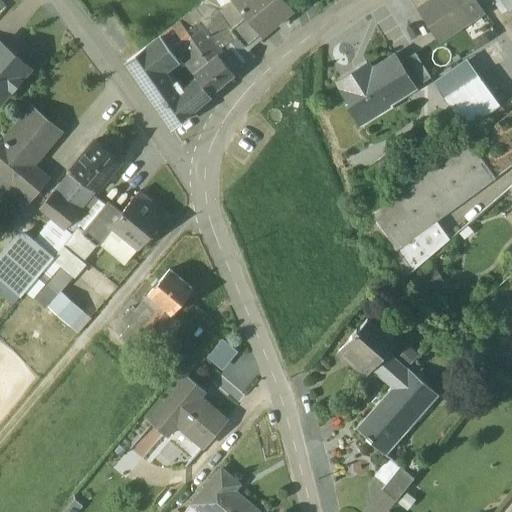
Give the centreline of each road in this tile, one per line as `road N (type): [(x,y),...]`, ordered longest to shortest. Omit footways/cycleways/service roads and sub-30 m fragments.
road 1 (residential): [(313,511),(271,366),(208,219),(204,181)]
road 2 (track): [(208,219),(177,229),(0,437)]
road 3 (residential): [(204,181),(209,145),(238,101),(368,0)]
road 4 (residential): [(62,0),(189,173),(204,181)]
